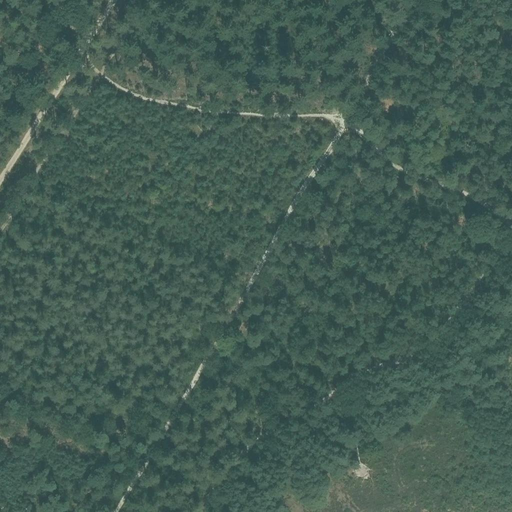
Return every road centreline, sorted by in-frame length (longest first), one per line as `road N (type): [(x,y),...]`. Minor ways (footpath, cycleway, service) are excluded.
road 1 (track): [(336,123),(106,511)]
road 2 (unknown): [(0,250),(155,0)]
road 3 (track): [(336,123),(194,109),(126,92),(69,59)]
road 4 (track): [(404,0),(336,123)]
road 5 (track): [(0,170),(69,59)]
